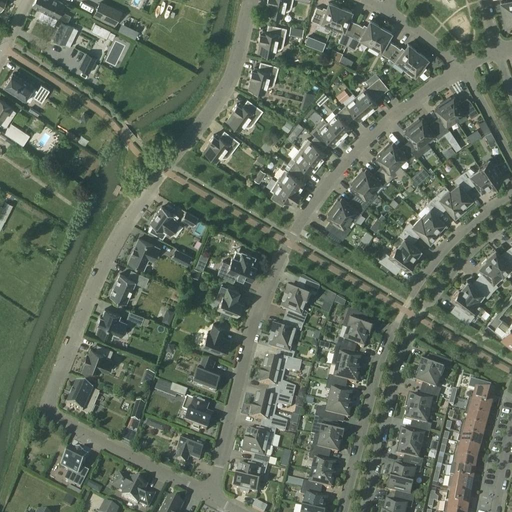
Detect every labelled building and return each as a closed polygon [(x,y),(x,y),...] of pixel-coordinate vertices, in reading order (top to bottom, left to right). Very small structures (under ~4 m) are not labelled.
[(35,0),(33,5),(42,10),(38,18),(50,23),(54,25),(57,19),(58,19),(65,5),(62,3),(55,0),(35,0)] [(268,3),(268,7),(266,14),(270,15),(269,21),(280,23),(281,17),(282,17),(283,11),(285,11),(287,11),(289,10),(290,8),(292,0),(266,0),(266,2),(268,3)] [(511,0),(508,0),(509,1),(500,2),(503,14),(511,12),(511,0)] [(114,23),(120,12),(102,3),(96,14),(114,23)] [(332,29),(340,7),(329,3),(326,11),(316,8),(311,21),(332,29)] [(340,7),(332,29),(342,32),(338,43),(346,46),(348,46),(357,23),(348,19),(351,11),(340,7)] [(511,12),(503,14),(505,26),(511,24),(511,12)] [(370,44),(380,27),(370,21),(366,28),(357,23),(348,46),(354,50),(359,41),(361,38),(370,44)] [(61,22),(53,39),(69,47),(77,30),(64,23),(61,22)] [(107,37),(112,40),(115,34),(109,31),(110,31),(95,23),(91,31),(106,38),(107,37)] [(260,42),(259,45),(258,53),(273,56),(275,50),(277,50),(279,50),(281,48),(282,47),(286,29),(268,25),(266,32),(262,31),(262,33),(260,33),(258,41),(260,42)] [(387,57),(395,45),(386,40),(391,33),(380,27),(370,44),(380,50),(379,52),(387,57)] [(395,45),(387,57),(395,63),(396,61),(405,68),(418,52),(408,44),(403,51),(395,45)] [(418,52),(405,68),(415,75),(418,71),(420,73),(425,69),(422,66),(427,59),(418,52)] [(79,68),(89,73),(96,58),(86,53),(79,68)] [(251,78),(250,82),(248,89),(264,94),(266,87),(268,88),(270,87),(272,86),(273,85),(278,67),(260,62),(258,69),(254,68),(253,70),(252,70),(249,78),(251,78)] [(42,103),(50,90),(41,85),(38,90),(33,87),(13,74),(4,87),(24,100),(29,94),(34,97),(33,97),(42,103)] [(369,85),(369,86),(378,96),(388,88),(379,77),(369,85)] [(378,96),(369,86),(369,85),(355,97),(369,114),(375,109),(374,107),(377,104),(374,100),(378,96)] [(307,91),(303,105),(310,107),(314,94),(307,91)] [(316,99),(319,104),(329,98),(326,93),(316,99)] [(341,110),(350,120),(355,116),(358,120),(362,117),(363,118),(369,114),(355,97),(353,94),(343,102),(346,106),(341,110)] [(457,101),(454,97),(451,99),(450,97),(443,101),(455,119),(467,112),(471,118),(477,114),(467,98),(461,102),(459,99),(457,101)] [(11,107),(0,99),(0,123),(0,124),(0,123),(6,127),(15,112),(10,108),(11,107)] [(233,112),(231,115),(226,121),(239,131),(243,125),(245,127),(247,127),(249,127),(251,126),(262,111),(247,100),(243,106),(239,103),(238,105),(236,104),(232,111),(233,112)] [(435,123),(443,134),(446,132),(447,131),(448,130),(445,126),(455,119),(443,101),(436,106),(437,107),(434,109),(441,120),(435,123)] [(328,123),(343,138),(348,132),(347,131),(350,128),(346,124),(350,120),(341,110),(337,115),(336,114),(328,123)] [(443,134),(435,123),(430,128),(422,118),(419,120),(418,119),(412,124),(425,140),(433,135),(436,139),(442,135),(443,134)] [(484,135),(491,132),(484,120),(478,123),(484,135)] [(28,133),(12,123),(5,133),(21,144),(28,133)] [(315,137),(325,146),(329,142),(333,145),(336,142),(337,143),(343,138),(328,123),(319,132),(320,132),(315,137)] [(411,142),(406,146),(414,156),(416,158),(430,147),(425,140),(412,124),(405,129),(407,130),(404,133),(411,142)] [(452,135),(448,130),(447,131),(446,132),(443,134),(446,139),(452,135)] [(16,142),(0,131),(0,135),(14,145),(16,142)] [(210,143),(207,146),(203,152),(216,162),(220,156),(221,158),(223,158),(226,158),(228,157),(239,142),(224,131),(220,137),(216,134),(215,136),(213,135),(208,142),(210,143)] [(491,132),(484,135),(490,147),(497,143),(491,132)] [(300,149),(319,165),(324,159),(323,158),(326,154),(321,150),(325,146),(315,137),(311,142),(307,139),(300,149)] [(459,146),(456,141),(450,145),(454,150),(459,146)] [(383,149),(397,164),(404,158),(408,162),(413,157),(414,156),(406,146),(401,151),(393,142),(390,145),(389,143),(383,149)] [(291,167),(302,174),(306,170),(310,173),(313,170),(315,171),(319,165),(300,149),(292,159),(296,161),(291,167)] [(379,172),(388,181),(395,175),(392,170),(397,164),(383,149),(377,154),(378,156),(376,158),(384,167),(379,172)] [(479,167),(493,187),(502,180),(498,174),(500,172),(496,165),(493,167),(488,160),(479,167)] [(277,180),(299,194),(300,194),(299,193),(303,187),(301,186),(304,182),(299,179),(302,174),(291,167),(288,172),(284,170),(277,180)] [(460,174),(468,185),(474,181),(481,192),(484,190),(485,191),(492,186),(492,187),(493,187),(479,167),(478,167),(479,168),(471,174),(467,170),(460,174)] [(253,179),(259,182),(265,173),(260,169),(253,179)] [(356,176),(372,190),(378,183),(383,187),(387,182),(388,181),(379,172),(375,177),(366,169),(363,172),(362,170),(356,176)] [(468,185),(460,174),(454,180),(457,184),(449,191),(464,208),(463,208),(469,203),(469,202),(471,199),(463,189),(468,185)] [(355,200),(365,208),(371,200),(367,196),(372,190),(356,176),(351,183),(352,184),(350,187),(359,195),(355,200)] [(413,179),(417,184),(421,181),(416,176),(413,179)] [(299,194),(277,180),(271,190),(274,193),(271,198),(282,205),(286,200),(291,203),(292,200),(295,201),(299,194)] [(430,200),(440,209),(445,205),(455,216),(464,208),(449,191),(446,187),(430,200)] [(365,208),(355,200),(351,205),(341,198),(339,201),(337,200),(332,206),(350,219),(354,222),(361,213),(365,208)] [(398,204),(393,200),(389,204),(394,208),(398,204)] [(420,217),(438,233),(437,232),(443,227),(442,226),(444,223),(435,214),(440,209),(430,200),(425,206),(429,210),(422,217),(421,217),(420,217)] [(6,202),(4,207),(1,214),(0,216),(0,217),(4,219),(9,209),(11,204),(6,202)] [(350,219),(332,206),(327,213),(329,214),(327,217),(332,220),(330,223),(335,227),(331,232),(342,239),(350,229),(346,224),(350,219)] [(150,223),(151,224),(148,230),(162,238),(166,231),(171,235),(179,223),(175,220),(178,217),(174,213),(173,215),(162,207),(150,223)] [(186,211),(181,219),(193,226),(198,218),(186,210),(186,211)] [(404,228),(414,237),(419,232),(429,242),(438,233),(420,217),(413,225),(409,222),(404,228)] [(395,246),(414,261),(415,260),(414,260),(419,254),(418,253),(420,250),(409,242),(414,237),(404,228),(398,235),(403,238),(397,247),(396,246),(395,246)] [(153,245),(139,239),(135,247),(134,247),(131,253),(132,253),(128,262),(143,268),(148,258),(153,260),(158,248),(153,246),(153,245)] [(414,261),(395,246),(388,256),(385,253),(379,261),(390,269),(393,264),(399,267),(400,265),(407,270),(414,261)] [(186,265),(190,257),(176,249),(172,258),(186,265)] [(511,258),(510,256),(505,261),(495,250),(486,258),(502,275),(510,268),(511,269),(511,258)] [(217,274),(234,281),(237,275),(243,277),(243,276),(251,279),(256,266),(251,265),(254,257),(241,252),(238,259),(232,257),(229,264),(222,261),(217,274)] [(502,275),(486,258),(486,259),(481,264),(482,265),(479,268),(488,277),(483,282),(493,291),(497,286),(494,282),(501,275),(502,276),(502,275)] [(119,274),(110,296),(125,303),(135,282),(144,286),(148,278),(131,271),(128,278),(119,274)] [(493,291),(483,282),(479,287),(474,283),(472,285),(467,281),(464,284),(463,284),(459,289),(458,289),(477,304),(476,303),(482,294),(487,298),(493,291)] [(284,298),(306,307),(310,296),(315,298),(318,289),(306,284),(304,290),(298,287),(297,290),(289,287),(284,298)] [(230,313),(236,316),(238,312),(240,312),(243,305),(241,305),(241,303),(235,300),(238,291),(227,287),(227,288),(221,286),(216,298),(221,300),(218,308),(222,310),(220,315),(228,318),(230,313)] [(477,304),(458,289),(451,299),(457,304),(456,306),(461,310),(457,315),(467,323),(473,316),(469,313),(477,304)] [(325,311),(326,308),(331,310),(336,295),(328,293),(322,311),(325,311)] [(306,307),(284,298),(281,305),(283,306),(282,309),(288,312),(287,315),(293,317),(290,323),(302,327),(303,326),(307,315),(302,312),(305,306),(306,307)] [(167,308),(162,321),(169,324),(174,311),(167,308)] [(105,309),(102,317),(100,316),(98,323),(99,324),(96,331),(111,337),(113,332),(121,335),(126,322),(118,319),(119,315),(105,309)] [(129,311),(127,319),(141,324),(144,317),(129,311)] [(348,331),(369,339),(373,328),(359,323),(361,317),(349,312),(343,329),(348,331)] [(498,318),(495,315),(491,320),(498,326),(502,321),(498,318)] [(498,326),(491,320),(491,321),(487,325),(494,331),(495,330),(494,330),(498,326)] [(509,326),(502,321),(498,326),(504,331),(501,336),(500,335),(511,345),(511,322),(509,326)] [(302,327),(290,323),(289,329),(274,325),(270,336),(291,342),(293,331),(299,333),(301,333),(302,327)] [(227,349),(230,342),(229,342),(229,340),(220,337),(224,328),(213,324),(210,333),(208,332),(202,347),(224,355),(226,349),(227,349)] [(369,339),(348,331),(344,341),(338,339),(335,347),(348,351),(351,345),(363,349),(364,346),(366,346),(368,339),(369,339)] [(291,342),(270,336),(271,337),(268,344),(270,345),(269,348),(281,352),(279,358),(292,361),(292,360),(294,354),(288,353),(291,342)] [(109,359),(113,350),(97,344),(95,351),(90,349),(88,355),(87,354),(84,363),(85,363),(82,371),(84,371),(83,373),(90,375),(91,374),(97,376),(100,369),(107,372),(112,360),(109,359)] [(337,368),(359,373),(358,373),(360,365),(359,365),(359,361),(347,358),(348,351),(335,347),(331,367),(336,368),(337,368)] [(292,361),(279,358),(278,364),(265,361),(262,372),(283,377),(285,371),(299,372),(301,363),(292,360),(292,361)] [(418,371),(440,379),(444,369),(448,371),(451,364),(438,359),(436,365),(422,360),(418,371)] [(198,369),(195,376),(196,377),(194,384),(215,392),(221,377),(211,374),(214,366),(203,362),(200,369),(199,369),(199,370),(198,369)] [(327,384),(340,387),(341,381),(356,385),(356,383),(358,383),(359,375),(358,375),(359,373),(337,368),(336,368),(334,379),(328,377),(327,384)] [(440,379),(418,371),(418,372),(419,372),(416,379),(417,380),(416,383),(428,388),(425,394),(438,398),(440,391),(435,389),(439,379),(440,380),(440,379)] [(283,377),(262,372),(262,373),(261,373),(258,382),(260,382),(260,384),(273,387),(271,393),(293,398),(295,388),(282,383),(283,377)] [(99,394),(93,391),(76,384),(72,393),(72,392),(69,398),(70,398),(66,407),(82,414),(89,417),(90,414),(92,415),(95,408),(93,407),(99,394)] [(328,403),(350,408),(351,400),(350,400),(351,396),(338,393),(340,387),(327,384),(325,391),(331,392),(328,403)] [(169,393),(184,399),(187,391),(172,385),(169,393)] [(468,402),(489,408),(492,397),(488,396),(488,394),(476,391),(473,400),(469,399),(468,402)] [(293,398),(271,393),(270,399),(257,395),(254,407),(275,412),(276,406),(291,407),(293,398)] [(438,398),(425,394),(424,401),(409,398),(407,409),(428,414),(431,404),(436,405),(438,398)] [(187,399),(182,411),(189,414),(185,423),(193,426),(192,428),(198,430),(199,428),(206,431),(212,417),(205,414),(208,407),(187,399)] [(465,413),(486,419),(489,408),(468,402),(465,413)] [(131,420),(138,423),(144,405),(136,403),(131,420)] [(327,409),(316,409),(314,418),(318,419),(331,422),(333,416),(347,420),(348,418),(349,418),(351,410),(350,410),(350,408),(328,403),(327,409)] [(275,412),(254,407),(254,408),(252,407),(250,417),(252,417),(251,418),(264,421),(263,427),(275,431),(284,433),(287,423),(274,418),(275,412)] [(428,414),(407,409),(406,410),(407,410),(405,417),(407,418),(406,421),(418,424),(417,430),(429,433),(431,427),(425,425),(428,414)] [(486,419),(465,413),(464,416),(468,418),(467,424),(462,423),(484,429),(486,419)] [(314,437),(342,443),(344,432),(330,428),(331,422),(318,419),(317,426),(321,427),(320,431),(316,430),(314,437)] [(165,427),(148,420),(145,427),(163,433),(165,427)] [(484,429),(462,423),(459,434),(481,440),(484,429)] [(275,431),(263,427),(262,433),(249,430),(248,434),(247,434),(245,441),(244,441),(266,447),(268,436),(274,437),(275,431)] [(127,430),(122,441),(133,446),(138,436),(127,430)] [(429,433),(417,430),(416,436),(401,433),(400,435),(399,435),(397,442),(399,443),(398,444),(420,450),(422,439),(428,440),(429,433)] [(481,440),(459,434),(458,437),(463,438),(461,445),(457,444),(456,444),(478,450),(481,440)] [(310,454),(323,457),(324,451),(337,454),(338,451),(339,451),(341,443),(342,444),(342,443),(314,437),(310,454)] [(177,453),(178,453),(175,461),(186,465),(189,457),(199,461),(201,455),(202,455),(205,448),(204,448),(204,446),(183,438),(177,453)] [(271,448),(266,447),(244,441),(241,453),(256,456),(254,462),(267,466),(269,459),(271,457),(272,451),(271,449),(271,448)] [(420,450),(398,444),(398,445),(399,445),(397,453),(398,453),(397,456),(410,459),(408,466),(421,468),(422,462),(417,461),(420,450)] [(453,457),(475,461),(478,450),(456,444),(453,456),(453,457)] [(68,472),(63,481),(80,489),(89,473),(81,469),(87,458),(81,455),(81,454),(82,455),(82,454),(76,451),(75,451),(76,452),(69,449),(60,467),(68,472)] [(284,453),(281,467),(287,468),(290,454),(284,453)] [(309,461),(314,462),(312,473),(333,478),(335,470),(333,470),(334,466),(321,463),(323,457),(310,454),(310,455),(309,461)] [(475,461),(453,457),(451,468),(473,472),(475,461)] [(235,476),(259,482),(258,481),(259,475),(260,476),(264,476),(265,472),(266,472),(267,466),(254,462),(253,469),(240,465),(240,469),(238,469),(236,476),(235,476)] [(390,480),(411,485),(413,475),(419,476),(421,468),(408,466),(407,472),(394,469),(394,472),(392,472),(390,479),(390,480)] [(473,472),(451,468),(449,479),(471,483),(473,472)] [(309,484),(303,483),(303,485),(302,489),(315,492),(316,486),(331,490),(331,488),(332,488),(334,480),(333,480),(333,478),(312,473),(310,478),(309,482),(309,484)] [(138,503),(148,508),(154,496),(144,491),(146,487),(130,479),(130,481),(119,476),(113,488),(123,494),(121,497),(137,505),(138,503)] [(259,482),(235,476),(233,488),(241,490),(240,493),(248,495),(248,492),(256,494),(259,482)] [(303,483),(287,479),(285,485),(302,489),(303,485),(303,483)] [(468,494),(469,494),(471,483),(449,479),(447,489),(447,490),(469,494),(468,494)] [(412,485),(411,485),(390,480),(387,491),(401,495),(400,501),(412,504),(414,497),(410,496),(412,485)] [(81,493),(68,486),(66,491),(79,498),(81,493)] [(302,508),(319,511),(324,511),(326,505),(325,505),(326,501),(313,498),(315,492),(302,489),(300,496),(306,497),(303,508),(302,507),(302,508)] [(438,499),(434,496),(435,494),(430,493),(429,501),(433,502),(437,502),(438,499)] [(468,496),(468,497),(447,493),(446,494),(445,504),(467,508),(469,496),(468,496)] [(63,503),(70,507),(74,500),(66,496),(63,503)] [(179,511),(183,506),(168,499),(161,511),(179,511)] [(404,511),(405,510),(411,511),(412,504),(400,501),(399,507),(386,504),(385,507),(384,507),(382,511),(404,511)] [(252,508),(259,511),(264,511),(267,508),(255,502),(252,508)]
